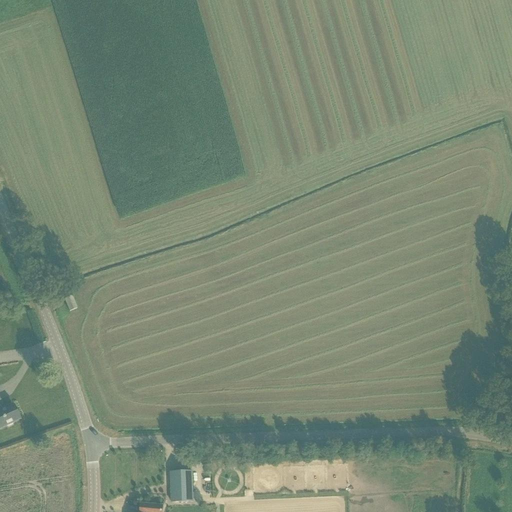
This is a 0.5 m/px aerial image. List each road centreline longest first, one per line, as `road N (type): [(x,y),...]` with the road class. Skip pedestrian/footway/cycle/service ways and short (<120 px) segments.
road 1 (tertiary): [(511,442),(449,431),(90,443)]
road 2 (tertiary): [(90,443),(0,206)]
